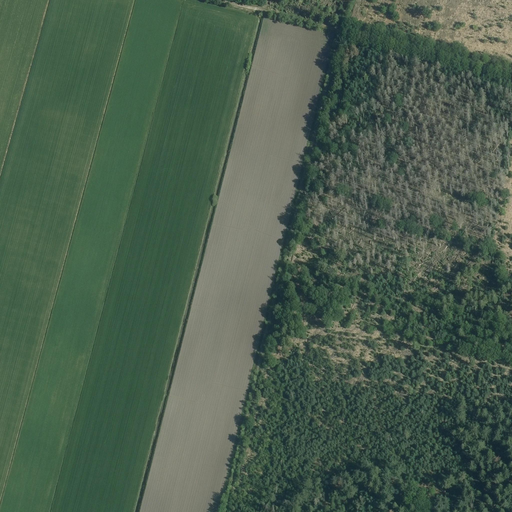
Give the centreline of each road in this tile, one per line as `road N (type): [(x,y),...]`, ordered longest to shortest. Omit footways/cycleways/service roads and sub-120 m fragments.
road 1 (track): [(224,511),(341,28)]
road 2 (track): [(341,28),(511,71)]
road 3 (track): [(341,28),(224,0)]
